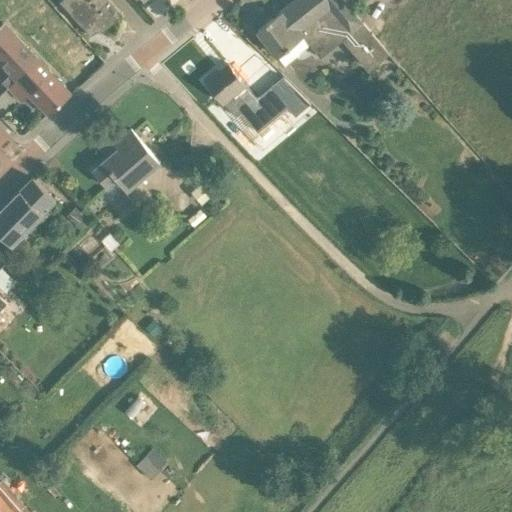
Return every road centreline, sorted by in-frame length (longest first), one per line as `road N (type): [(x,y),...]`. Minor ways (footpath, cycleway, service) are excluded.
road 1 (unclassified): [(480,313),(413,309),(382,297),(142,54)]
road 2 (residential): [(310,511),(480,313)]
road 3 (residential): [(21,160),(142,54)]
